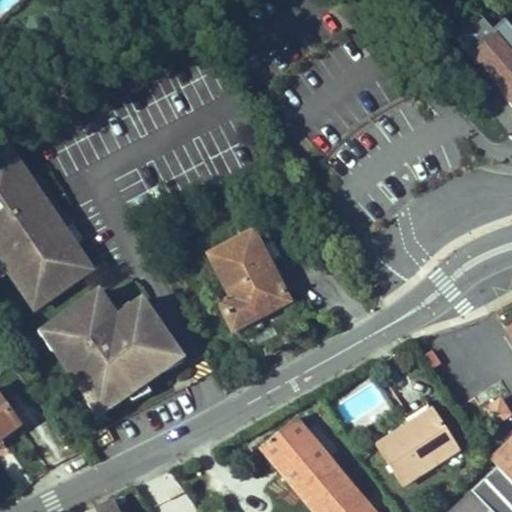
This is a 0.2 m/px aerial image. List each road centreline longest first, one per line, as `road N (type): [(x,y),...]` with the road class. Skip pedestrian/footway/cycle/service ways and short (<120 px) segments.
road 1 (tertiary): [(511,246),(466,266),(406,315),(332,357),(33,511)]
road 2 (residential): [(0,117),(181,0)]
road 3 (residential): [(416,0),(511,129)]
